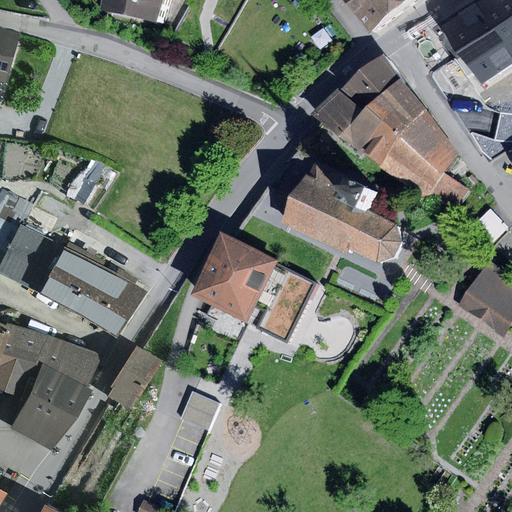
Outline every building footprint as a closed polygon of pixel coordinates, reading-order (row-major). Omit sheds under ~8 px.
[(110,0),(108,15),(163,28),(171,0),(110,0)] [(186,0),(192,4),(172,40),(191,47),(210,54),(241,0),(186,0)] [(347,0),(371,30),(410,0),(347,0)] [(511,0),(480,0),(442,26),(483,85),(511,64),(511,0)] [(15,30),(0,26),(0,78),(1,79),(15,30)] [(380,56),(344,89),(367,108),(400,80),(380,56)] [(427,110),(400,80),(367,108),(382,121),(362,152),(381,166),(427,110)] [(363,112),(339,91),(310,115),(362,152),(382,121),(367,108),(363,112)] [(460,154),(427,110),(381,166),(427,200),(432,195),(446,174),(460,154)] [(348,178),(315,163),(298,175),(283,181),(276,194),(278,209),(285,215),(281,224),(348,255),(351,249),(376,263),(395,257),(403,242),(398,225),(359,209),(338,200),(348,178)] [(472,192),(446,174),(432,195),(458,213),(472,192)] [(368,186),(348,178),(338,200),(359,209),(368,186)] [(0,199),(0,260),(18,223),(28,203),(4,192),(0,199)] [(490,210),(473,226),(491,245),(508,228),(490,210)] [(0,260),(0,273),(33,290),(57,247),(58,245),(18,223),(0,260)] [(285,262),(227,235),(197,299),(252,324),(256,316),(267,321),(263,331),(293,344),(320,286),(292,273),(291,277),(281,272),(285,262)] [(57,247),(33,290),(114,335),(143,291),(57,247)] [(511,328),(511,277),(489,262),(460,306),(495,329),(493,332),(504,340),(511,328)] [(7,324),(0,345),(0,392),(7,395),(10,391),(20,394),(37,360),(84,386),(100,355),(51,336),(7,324)] [(139,349),(134,347),(106,396),(131,411),(160,362),(139,349)] [(20,394),(5,425),(48,447),(88,389),(84,386),(37,360),(20,394)] [(222,404),(193,393),(183,421),(212,432),(222,404)] [(62,511),(39,501),(32,511),(62,511)] [(171,511),(145,501),(140,511),(171,511)]
